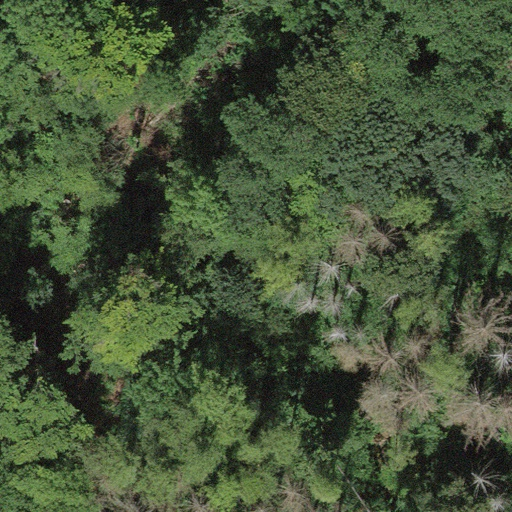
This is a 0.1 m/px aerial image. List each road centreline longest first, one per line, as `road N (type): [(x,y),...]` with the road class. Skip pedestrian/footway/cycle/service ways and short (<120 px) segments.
road 1 (track): [(511,140),(368,150),(318,171),(215,245),(146,313),(102,386),(76,511)]
road 2 (track): [(511,139),(324,19),(267,0)]
